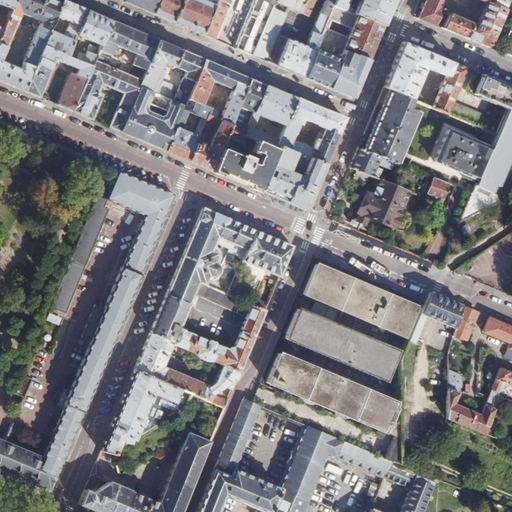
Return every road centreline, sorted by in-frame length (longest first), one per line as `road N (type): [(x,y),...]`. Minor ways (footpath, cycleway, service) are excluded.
road 1 (residential): [(196,183),(59,506)]
road 2 (residential): [(190,511),(306,233)]
road 3 (residential): [(356,117),(82,0)]
road 4 (unclassified): [(511,314),(306,233)]
road 5 (residential): [(0,100),(196,183)]
road 6 (residential): [(306,233),(356,117)]
road 7 (unclassified): [(397,27),(511,71)]
road 8 (residential): [(196,183),(306,233)]
